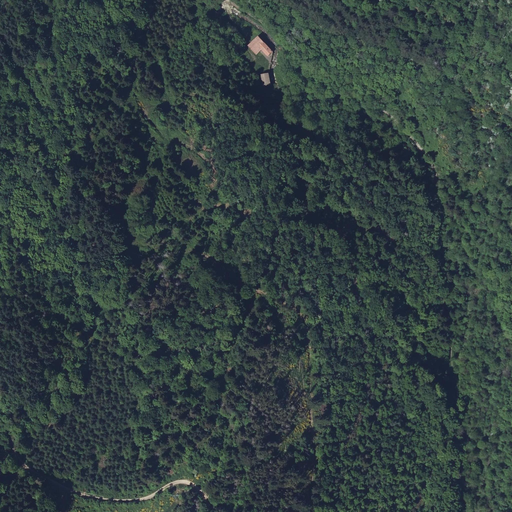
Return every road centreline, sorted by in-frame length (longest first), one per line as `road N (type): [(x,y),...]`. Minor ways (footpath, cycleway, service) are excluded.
road 1 (track): [(313,511),(314,427),(298,314),(207,251),(140,246),(75,163),(0,26)]
road 2 (track): [(0,406),(16,456),(39,478),(100,491),(194,479),(210,511)]
